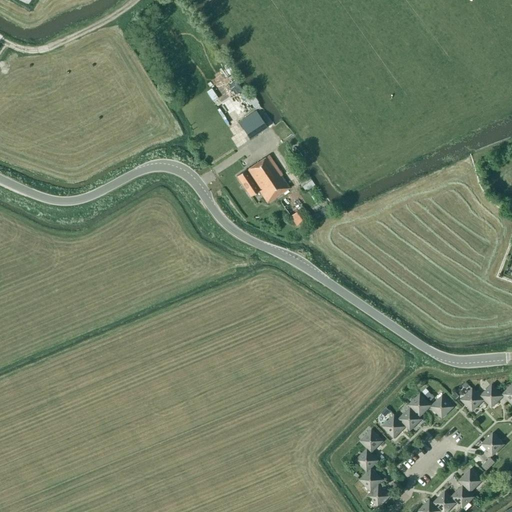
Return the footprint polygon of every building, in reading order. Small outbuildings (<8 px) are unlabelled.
[(208,91),(213,101),(218,99),(213,89),(208,91)] [(240,121),(238,122),(250,139),(267,128),(256,111),(240,121)] [(281,176),(282,175),(279,171),(283,168),(274,155),(270,158),(269,155),(238,176),(240,180),(239,180),(250,197),(259,191),(267,203),(277,197),(290,216),(297,227),(310,219),(302,208),(281,176)] [(306,189),(315,184),(310,174),(300,180),(306,189)] [(503,396),(492,384),(480,396),(484,400),(492,407),(503,396)] [(511,384),(502,394),(503,396),(504,396),(511,404),(511,384)] [(484,400),(472,388),(461,400),(472,411),(484,400)] [(426,389),(422,392),(430,401),(434,397),(426,389)] [(419,417),(430,406),(430,407),(432,405),(420,394),(408,405),(410,408),(419,417)] [(442,395),(432,405),(430,407),(442,418),(453,407),(442,395)] [(421,419),(419,417),(410,408),(399,419),(406,426),(410,430),(421,419)] [(394,438),(406,426),(399,419),(398,419),(394,415),(382,426),(394,438)] [(360,441),(367,449),(371,453),(383,441),(371,429),(360,441)] [(492,456),(497,452),(504,445),(493,433),(481,444),(492,456)] [(378,460),(371,453),(367,449),(355,460),(367,472),(371,468),(378,460)] [(477,456),(473,460),(478,465),(482,461),(477,456)] [(490,457),(482,466),(486,470),(495,462),(490,457)] [(371,491),(378,484),(382,480),(371,468),(367,472),(359,480),(371,491)] [(459,481),(463,485),(470,492),(482,481),(470,469),(459,481)] [(378,508),(390,496),(378,484),(371,491),(371,492),(367,496),(378,508)] [(463,485),(451,497),(456,503),(457,502),(462,508),(474,497),(470,493),(470,492),(463,485)] [(445,491),(433,503),(441,511),(442,511),(446,511),(456,503),(451,497),(445,491)] [(418,511),(439,511),(441,511),(433,503),(429,499),(418,511)]
